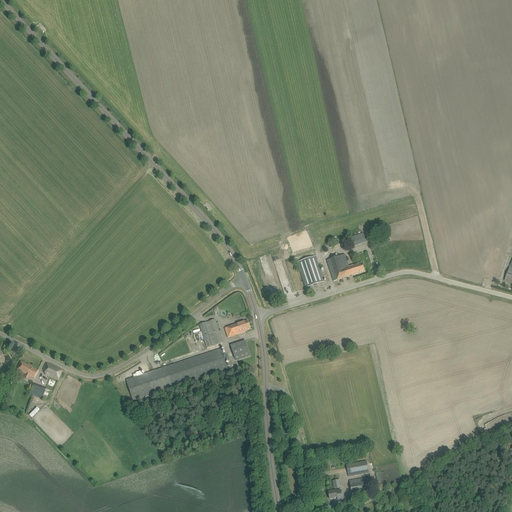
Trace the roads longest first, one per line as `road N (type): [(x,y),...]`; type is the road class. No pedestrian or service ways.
road 1 (tertiary): [(244,278),(209,224),(0,0)]
road 2 (unclassified): [(244,278),(96,376),(0,334)]
road 3 (unclassified): [(256,315),(402,272),(511,297)]
road 4 (unclassified): [(312,511),(285,395),(265,387)]
road 5 (tertiary): [(278,511),(265,387)]
